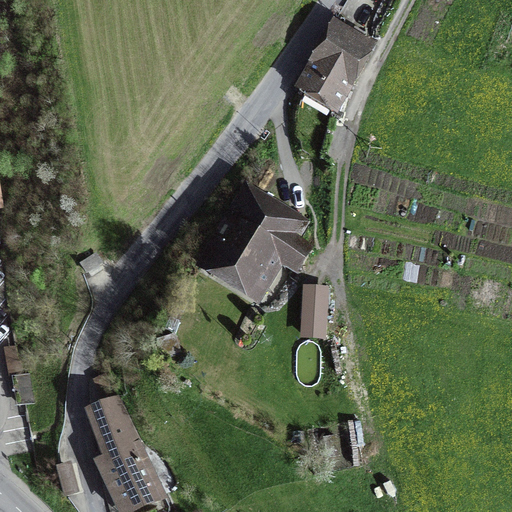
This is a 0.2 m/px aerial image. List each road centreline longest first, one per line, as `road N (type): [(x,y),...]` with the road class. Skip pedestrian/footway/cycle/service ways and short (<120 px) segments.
road 1 (residential): [(98,511),(76,414),(83,357),(102,312),(134,257),(327,0)]
road 2 (track): [(407,0),(364,78),(341,158)]
